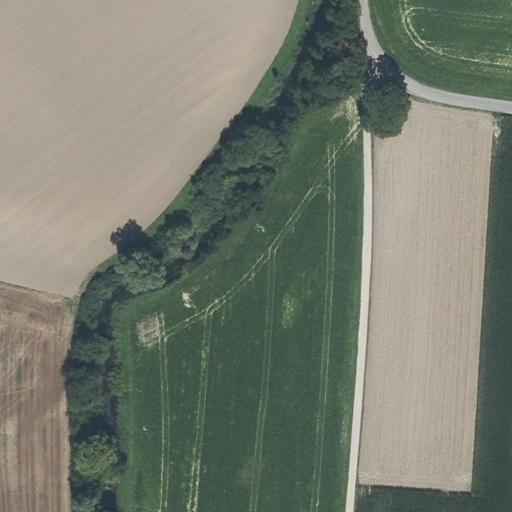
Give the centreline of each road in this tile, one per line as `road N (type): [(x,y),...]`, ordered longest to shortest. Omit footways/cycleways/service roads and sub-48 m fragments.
road 1 (track): [(383,67),(368,95),(346,511)]
road 2 (tertiary): [(364,0),(374,52),(404,83),(511,105)]
